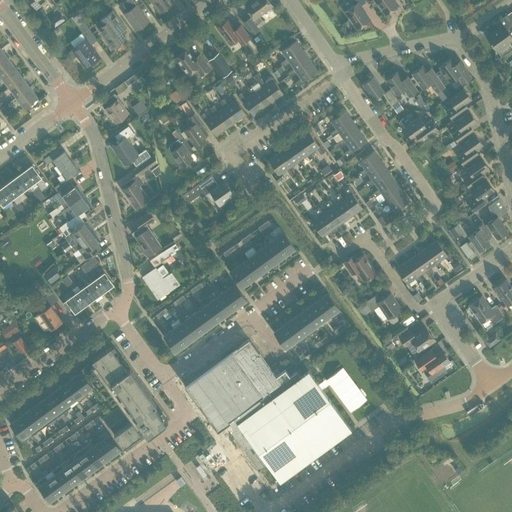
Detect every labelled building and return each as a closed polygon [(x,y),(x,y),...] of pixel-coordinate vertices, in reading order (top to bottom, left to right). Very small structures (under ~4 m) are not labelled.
[(45,0),(30,0),(37,9),(47,2),(45,0)] [(126,0),(123,3),(128,10),(124,14),(137,31),(149,21),(141,10),(147,6),(141,0),(126,0)] [(151,0),(161,13),(173,4),(170,0),(151,0)] [(259,29),(256,25),(262,20),(259,16),(273,6),(268,0),(253,0),(245,6),(254,18),(252,20),(250,18),(244,22),(252,34),(259,29)] [(351,0),(354,5),(345,11),(357,28),(370,19),(360,6),(366,2),(364,0),(351,0)] [(375,0),(385,14),(398,5),(394,0),(375,0)] [(124,25),(113,10),(100,20),(104,24),(98,28),(107,40),(106,41),(112,49),(126,38),(119,29),(124,25)] [(379,21),(384,18),(379,11),(374,14),(379,21)] [(61,14),(51,21),(55,26),(65,19),(61,14)] [(500,28),(487,37),(497,50),(511,38),(511,36),(509,32),(511,30),(511,20),(508,15),(507,14),(496,22),(500,28)] [(237,38),(241,43),(250,37),(241,25),(236,29),(228,19),(217,27),(229,44),(237,38)] [(87,39),(73,49),(86,68),(100,57),(91,44),(97,39),(89,28),(82,33),(87,39)] [(288,60),(303,50),(296,40),(281,50),(287,58),(281,63),(283,66),(289,62),(288,60)] [(0,49),(0,64),(9,58),(2,48),(0,49)] [(182,67),(187,74),(196,67),(201,75),(210,68),(200,54),(195,57),(188,48),(175,58),(182,67)] [(310,60),(303,50),(288,60),(289,62),(294,68),(288,73),(290,76),(296,72),(295,70),(310,60)] [(220,54),(210,62),(222,79),(232,71),(220,54)] [(9,58),(0,64),(0,73),(3,78),(17,67),(9,58)] [(450,59),(439,67),(450,81),(457,76),(462,83),(472,76),(464,65),(460,60),(454,64),(450,59)] [(303,80),(318,70),(310,60),(295,70),(296,72),(301,78),(295,83),(297,86),(300,84),(304,82),(303,80)] [(430,76),(423,65),(412,73),(422,88),(430,82),(436,92),(437,91),(443,100),(450,94),(444,85),(435,72),(430,76)] [(24,77),(17,67),(3,78),(10,87),(24,77)] [(145,81),(141,76),(144,75),(140,70),(115,89),(120,94),(129,87),(132,91),(145,81)] [(418,90),(410,78),(404,82),(397,71),(386,79),(396,94),(403,89),(408,96),(418,90)] [(257,73),(254,75),(258,81),(262,87),(264,86),(274,101),(284,94),(271,76),(265,80),(267,83),(265,84),(257,73)] [(231,74),(226,78),(230,84),(235,81),(234,79),(231,74)] [(373,76),(362,84),(373,98),(384,91),(373,76)] [(31,87),(24,77),(10,87),(17,97),(31,87)] [(262,87),(258,81),(252,86),(251,85),(248,88),(252,94),(254,93),(264,108),(274,101),(264,86),(262,87)] [(38,96),(31,87),(17,97),(24,107),(38,96)] [(454,105),(446,110),(453,120),(464,111),(469,108),(465,103),(471,99),(463,88),(449,98),(454,105)] [(390,89),(384,93),(392,104),(398,100),(390,89)] [(177,91),(171,96),(175,103),(182,98),(177,91)] [(254,93),(252,94),(245,98),(241,92),(237,95),(242,102),(243,101),(253,115),(264,108),(254,93)] [(418,97),(416,99),(421,107),(427,102),(420,92),(417,94),(418,97)] [(109,105),(105,108),(115,122),(128,113),(115,95),(106,101),(109,105)] [(246,114),(236,99),(228,104),(224,98),(220,101),(224,107),(226,106),(237,121),(246,114)] [(398,100),(392,104),(397,112),(403,108),(398,100)] [(186,101),(181,105),(188,115),(189,117),(194,113),(186,101)] [(143,103),(134,110),(138,116),(147,109),(143,103)] [(226,106),(224,107),(218,111),(214,105),(210,108),(214,114),(216,113),(227,128),(237,121),(226,106)] [(3,106),(0,108),(0,109),(5,117),(9,114),(3,106)] [(352,120),(346,110),(331,120),(336,128),(330,133),(333,136),(339,132),(337,130),(352,120)] [(458,142),(475,131),(471,126),(477,121),(469,111),(454,121),(459,128),(452,133),(458,142)] [(216,113),(214,114),(208,118),(204,112),(200,115),(204,121),(206,121),(216,135),(227,128),(216,113)] [(166,113),(160,118),(162,122),(169,117),(166,113)] [(184,130),(181,132),(184,138),(188,135),(197,148),(207,142),(203,137),(208,133),(194,113),(189,117),(194,123),(184,130)] [(404,127),(412,138),(416,135),(421,142),(438,129),(431,120),(425,124),(419,117),(404,127)] [(337,130),(339,132),(343,138),(337,143),(340,146),(346,142),(344,140),(359,130),(352,120),(337,130)] [(119,146),(115,149),(125,164),(132,159),(137,166),(151,156),(146,148),(137,154),(126,138),(134,132),(129,125),(115,135),(119,140),(117,142),(119,146)] [(178,127),(172,131),(178,138),(180,141),(184,138),(181,132),(178,127)] [(344,140),(346,142),(350,148),(344,153),(347,156),(353,152),(352,151),(367,140),(359,130),(344,140)] [(319,146),(309,131),(298,138),(309,153),(310,152),(317,148),(321,154),(325,151),(320,145),(319,146)] [(476,157),(480,154),(476,149),(482,144),(475,133),(460,144),(465,151),(457,156),(464,165),(476,157)] [(190,155),(194,152),(184,138),(180,141),(178,138),(169,144),(168,147),(171,151),(181,166),(193,158),(190,155)] [(309,153),(298,138),(288,145),(299,161),(300,159),(307,155),(311,161),(315,158),(310,152),(309,153)] [(299,161),(288,145),(278,152),(289,168),(290,166),(297,162),(301,168),(305,165),(300,159),(299,161)] [(57,165),(54,167),(57,170),(71,160),(64,150),(61,153),(57,149),(43,159),(47,163),(53,159),(57,165)] [(366,171),(381,160),(374,150),(359,161),(364,169),(358,173),(361,177),(367,172),(366,171)] [(289,168),(278,152),(268,159),(279,174),(287,169),(291,175),(295,172),(290,166),(289,168)] [(157,162),(155,155),(134,170),(137,175),(138,174),(140,173),(157,162)] [(342,156),(336,160),(339,165),(345,161),(342,156)] [(481,180),(485,177),(482,172),(488,167),(480,156),(466,167),(471,174),(463,179),(470,188),(481,180)] [(79,170),(71,160),(57,170),(60,175),(62,174),(66,179),(54,187),(57,191),(71,182),(67,178),(79,170)] [(373,181),(388,170),(381,160),(366,171),(367,172),(371,179),(365,183),(368,187),(374,182),(373,181)] [(451,162),(447,165),(452,172),(456,169),(451,162)] [(41,177),(32,165),(22,172),(31,184),(34,187),(34,188),(37,186),(35,181),(41,177)] [(380,190),(395,180),(388,170),(373,181),(374,182),(379,189),(372,193),(375,197),(381,192),(380,190)] [(340,171),(334,175),(338,180),(343,176),(340,171)] [(31,184),(22,172),(13,179),(22,191),(28,186),(31,189),(34,187),(31,184)] [(197,184),(183,194),(188,201),(199,193),(202,197),(205,194),(209,191),(211,190),(215,196),(213,198),(218,206),(221,204),(234,195),(225,181),(219,185),(211,174),(198,184),(197,184)] [(138,176),(137,177),(135,177),(125,184),(130,190),(125,193),(135,207),(148,199),(138,185),(142,182),(138,176)] [(323,189),(327,186),(322,178),(318,181),(323,189)] [(13,179),(4,186),(12,198),(22,191),(13,179)] [(468,202),(473,208),(475,211),(486,203),(482,198),(494,190),(486,179),(471,189),(476,196),(468,202)] [(380,190),(381,192),(386,199),(379,203),(381,205),(382,207),(388,202),(387,200),(402,190),(395,180),(380,190)] [(58,192),(49,198),(53,204),(59,200),(62,203),(50,212),(53,216),(65,208),(68,206),(81,196),(79,192),(81,190),(77,184),(74,186),(74,187),(71,182),(57,191),(58,192)] [(0,201),(3,205),(12,198),(4,186),(0,188),(0,201)] [(37,186),(34,188),(34,187),(31,189),(35,195),(41,191),(37,186)] [(363,208),(352,193),(354,192),(349,186),(345,188),(350,194),(343,199),(341,200),(352,215),(363,208)] [(387,200),(388,202),(393,208),(386,213),(389,217),(396,212),(395,211),(409,201),(402,190),(387,200)] [(46,197),(41,191),(35,195),(40,201),(46,197)] [(341,200),(343,199),(339,193),(335,195),(340,201),(333,206),(331,207),(342,222),(352,215),(341,200)] [(77,214),(60,227),(63,231),(80,219),(86,214),(83,210),(89,206),(88,206),(91,204),(87,198),(84,200),(81,196),(68,206),(70,210),(73,208),(77,214)] [(154,196),(149,200),(152,204),(157,201),(154,196)] [(493,202),(489,205),(494,218),(497,216),(498,217),(501,215),(508,210),(507,208),(499,198),(493,202)] [(23,205),(18,199),(12,203),(17,209),(23,205)] [(331,207),(333,206),(329,200),(325,202),(330,208),(323,213),(321,214),(332,229),(342,222),(331,207)] [(27,211),(25,208),(23,205),(17,209),(21,215),(27,211)] [(321,214),(323,213),(319,207),(315,209),(320,215),(312,221),(322,236),(332,229),(321,214)] [(146,256),(161,246),(146,224),(154,218),(150,212),(136,222),(140,228),(137,230),(140,234),(136,237),(144,249),(142,250),(146,256)] [(384,214),(378,219),(383,226),(389,221),(384,214)] [(494,218),(486,223),(497,238),(508,230),(498,217),(497,216),(494,218)] [(80,219),(63,231),(67,236),(65,237),(69,242),(69,243),(72,247),(91,233),(88,229),(91,227),(86,221),(84,223),(80,219)] [(198,219),(193,222),(197,228),(202,225),(198,219)] [(479,229),(469,236),(479,251),(490,243),(487,238),(492,234),(483,222),(477,226),(479,229)] [(457,224),(449,230),(453,235),(461,230),(457,224)] [(274,239),(286,254),(295,247),(283,232),(274,239)] [(94,237),(91,233),(72,247),(75,250),(78,248),(81,253),(76,257),(80,263),(100,248),(97,243),(101,241),(97,235),(94,237)] [(266,245),(277,260),(286,254),(274,239),(266,245)] [(52,240),(46,244),(51,249),(56,245),(52,240)] [(439,261),(445,257),(449,263),(453,260),(448,254),(447,254),(437,240),(426,247),(437,262),(439,261)] [(460,245),(468,257),(474,253),(466,241),(460,245)] [(172,245),(150,260),(154,266),(161,262),(160,261),(165,257),(167,260),(174,256),(171,253),(176,251),(172,245)] [(257,251),(268,267),(277,260),(266,245),(257,251)] [(437,262),(426,247),(416,254),(427,269),(429,268),(435,264),(439,270),(443,267),(439,261),(437,262)] [(248,258),(259,273),(268,267),(257,251),(248,258)] [(427,269),(416,254),(406,261),(417,276),(419,275),(425,271),(429,277),(433,274),(429,268),(427,269)] [(352,274),(357,270),(363,280),(376,272),(371,264),(369,265),(363,255),(355,260),(353,256),(344,262),(352,274)] [(99,263),(95,256),(87,262),(91,268),(91,269),(99,263)] [(239,264),(251,279),(259,273),(248,258),(239,264)] [(458,260),(451,265),(456,272),(462,267),(458,260)] [(417,276),(406,261),(397,268),(407,283),(415,278),(419,284),(421,283),(421,282),(423,281),(419,275),(417,276)] [(91,268),(87,262),(81,266),(85,272),(91,268)] [(156,268),(143,276),(158,298),(179,283),(171,272),(169,274),(163,264),(156,269),(156,268)] [(230,271),(242,286),(251,279),(239,264),(230,271)] [(45,275),(51,283),(60,275),(54,268),(45,275)] [(95,273),(91,269),(91,268),(85,272),(90,277),(92,275),(95,273)] [(113,284),(105,273),(99,277),(96,273),(95,273),(92,275),(95,280),(103,291),(113,284)] [(72,281),(68,275),(62,279),(66,285),(72,281)] [(507,305),(511,301),(511,287),(506,279),(494,287),(499,294),(498,295),(502,300),(503,299),(507,305)] [(103,291),(95,280),(86,286),(94,298),(103,291)] [(66,285),(70,291),(73,289),(76,287),(72,281),(66,285)] [(226,290),(237,306),(246,299),(235,284),(226,290)] [(94,298),(86,286),(81,290),(79,287),(77,286),(76,287),(73,289),(85,304),(94,298)] [(73,289),(70,291),(72,293),(71,293),(73,295),(67,300),(67,301),(63,304),(69,312),(73,309),(75,312),(85,304),(73,289)] [(217,297),(228,312),(237,306),(226,290),(217,297)] [(51,291),(40,299),(45,305),(50,301),(51,303),(57,299),(51,291)] [(417,292),(413,295),(418,301),(422,298),(417,292)] [(319,299),(330,315),(339,308),(328,293),(319,299)] [(377,302),(380,305),(388,318),(391,322),(393,323),(398,320),(398,318),(395,313),(401,309),(390,293),(381,299),(377,302)] [(371,311),(380,305),(377,302),(381,299),(377,294),(365,302),(371,310),(371,311)] [(481,322),(488,317),(493,324),(504,316),(500,309),(496,304),(490,308),(482,296),(479,298),(476,296),(472,299),(472,302),(469,304),(481,322)] [(208,303),(219,318),(228,312),(217,297),(208,303)] [(310,306),(321,321),(330,315),(319,299),(310,306)] [(365,302),(356,308),(362,316),(371,310),(365,302)] [(199,309),(211,325),(219,318),(208,303),(199,309)] [(39,313),(34,316),(44,330),(50,328),(51,329),(62,321),(51,305),(39,313)] [(301,312),(312,327),(321,321),(310,306),(301,312)] [(191,316),(202,331),(211,325),(199,309),(191,316)] [(292,318),(304,334),(312,327),(301,312),(292,318)] [(406,318),(408,321),(418,317),(417,313),(406,318)] [(182,322),(193,337),(202,331),(191,316),(182,322)] [(284,325),(295,340),(304,334),(292,318),(284,325)] [(19,329),(13,322),(7,327),(12,334),(19,329)] [(173,328),(185,344),(193,337),(182,322),(173,328)] [(275,331),(286,347),(295,340),(284,325),(275,331)] [(325,335),(331,332),(328,326),(322,329),(325,335)] [(410,330),(400,337),(406,346),(407,345),(413,354),(435,340),(426,327),(414,335),(410,330)] [(164,335),(175,350),(185,344),(173,328),(164,335)] [(496,333),(485,341),(490,347),(500,339),(496,333)] [(21,337),(14,341),(21,351),(28,347),(21,337)] [(280,479),(350,428),(308,370),(300,376),(296,370),(289,375),(285,370),(276,376),(248,338),(237,347),(234,343),(218,355),(221,358),(201,372),(213,388),(197,400),(216,427),(229,418),(234,425),(229,428),(244,449),(253,442),(280,479)] [(391,338),(384,343),(388,349),(395,344),(391,338)] [(128,369),(126,367),(120,359),(118,356),(111,347),(111,346),(92,359),(110,384),(113,382),(138,416),(114,434),(123,446),(142,433),(139,429),(141,427),(148,436),(166,422),(165,420),(159,412),(154,405),(156,404),(152,398),(151,396),(140,381),(130,368),(128,369)] [(449,361),(442,350),(435,355),(432,349),(416,361),(422,369),(427,365),(432,373),(449,361)] [(81,371),(73,377),(86,396),(87,395),(84,391),(92,386),(81,371)] [(424,389),(433,383),(426,375),(418,381),(424,389)] [(73,377),(65,383),(79,401),(86,396),(73,377)] [(65,383),(58,389),(68,403),(71,407),(69,403),(76,398),(78,402),(79,401),(65,383)] [(58,389),(50,394),(60,409),(63,413),(71,407),(68,403),(58,389)] [(50,394),(42,400),(53,414),(55,418),(63,413),(60,409),(50,394)] [(42,400),(34,406),(45,420),(48,424),(55,418),(53,414),(42,400)] [(34,406),(27,411),(37,426),(40,430),(48,424),(45,420),(34,406)] [(115,408),(112,410),(116,415),(121,411),(117,406),(115,408)] [(27,411),(19,417),(32,435),(40,430),(37,426),(27,411)] [(121,411),(116,415),(119,420),(121,418),(124,416),(121,411)] [(19,417),(11,423),(24,441),(32,435),(19,417)] [(107,430),(99,436),(112,454),(120,449),(120,448),(107,430)] [(91,441),(91,442),(104,460),(112,454),(99,436),(98,436),(101,440),(94,445),(91,441)] [(91,442),(83,447),(97,466),(104,460),(91,442)] [(83,447),(75,453),(78,457),(89,471),(97,466),(83,447)] [(68,458),(68,459),(81,477),(89,471),(78,457),(75,453),(78,457),(71,462),(68,458)] [(68,459),(60,464),(73,483),(81,477),(68,459)] [(60,464),(52,470),(55,474),(66,488),(73,483),(60,464)] [(45,475),(44,476),(47,480),(58,494),(66,488),(55,474),(52,470),(55,474),(48,479),(45,475)] [(44,476),(36,482),(39,485),(50,500),(58,494),(47,480),(44,476)]
